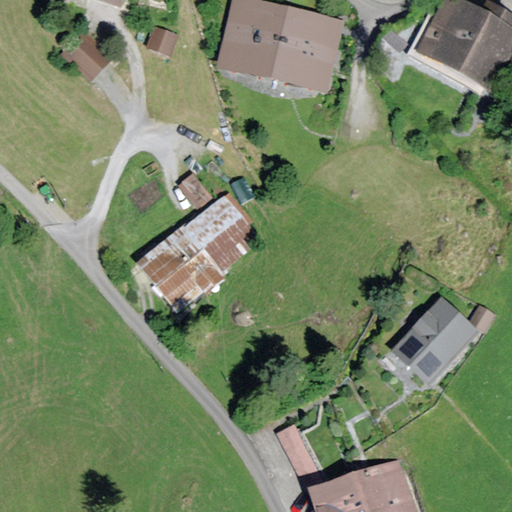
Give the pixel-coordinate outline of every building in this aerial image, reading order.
[(494,12),(511,26),(511,0),(503,0),(498,7),(494,12)] [(430,49),(488,81),(509,41),(511,37),(511,26),(494,12),(498,7),(493,5),(482,25),(451,9),(430,49)] [(321,78),(331,32),(242,12),(232,58),(241,60),(239,66),(310,82),(311,76),(321,78)] [(156,26),(148,47),(171,56),(179,35),(156,26)] [(385,71),(409,41),(393,29),(369,58),(385,71)] [(90,79),(108,60),(85,38),(67,57),(90,79)] [(195,173),(180,185),(198,209),(214,197),(195,173)] [(193,233),(224,270),(259,242),(247,227),(252,223),(229,196),(218,205),(221,208),(193,233)] [(190,236),(182,227),(178,231),(180,234),(160,251),(154,245),(142,256),(185,307),(227,274),(224,270),(193,233),(190,236)] [(439,310),(400,352),(429,380),(469,337),(439,310)] [(314,511),(417,511),(399,460),(370,471),(327,488),(296,426),(277,436),(309,497),(314,511)]
